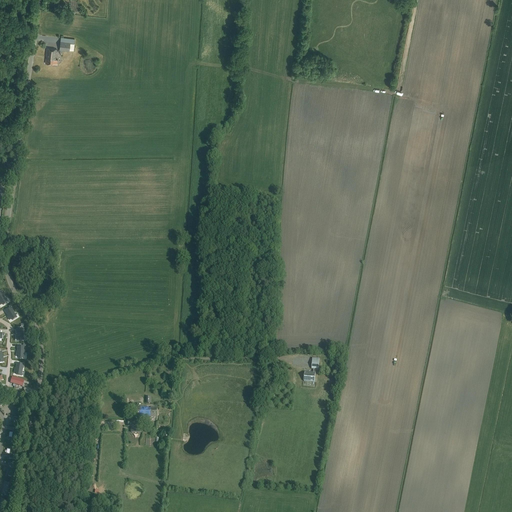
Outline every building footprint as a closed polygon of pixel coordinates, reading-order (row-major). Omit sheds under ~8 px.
[(75,39),(61,38),(60,42),(61,42),(60,50),(69,51),(69,45),(74,46),(74,43),(75,39)] [(57,65),(57,61),(55,60),(56,50),(47,49),(46,57),(45,64),(54,65),(57,65)] [(1,293),(0,293),(0,304),(0,305),(2,304),(3,306),(8,303),(1,293)] [(11,307),(5,311),(8,316),(7,316),(10,320),(12,319),(12,320),(17,317),(11,307)] [(17,352),(16,356),(19,356),(19,358),(24,358),(24,352),(22,352),(22,351),(24,351),(25,347),(18,347),(17,352)] [(15,369),(14,373),(17,373),(17,375),(21,376),(22,370),(21,370),(21,368),(22,369),(23,369),(24,365),(17,364),(16,369),(15,369)] [(304,381),(315,382),(315,373),(305,372),(304,381)] [(12,377),(11,383),(22,386),(24,380),(12,377)] [(150,409),(148,409),(147,409),(147,407),(135,407),(135,417),(155,417),(156,407),(150,407),(150,409)] [(141,421),(128,421),(128,426),(131,427),(131,433),(140,433),(140,427),(141,427),(141,421)]
